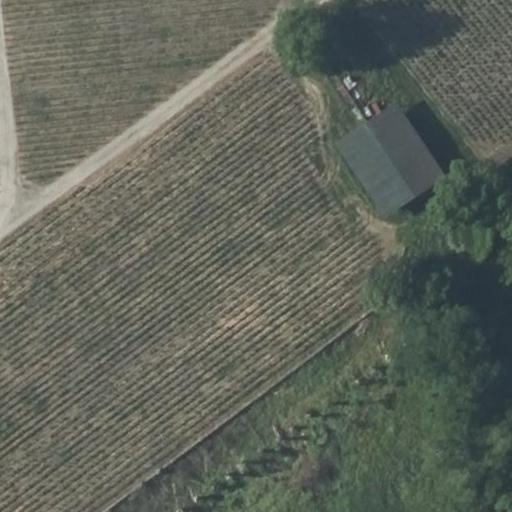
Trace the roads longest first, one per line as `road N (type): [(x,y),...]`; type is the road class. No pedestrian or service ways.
road 1 (track): [(0,228),(314,0)]
road 2 (track): [(14,217),(0,91)]
